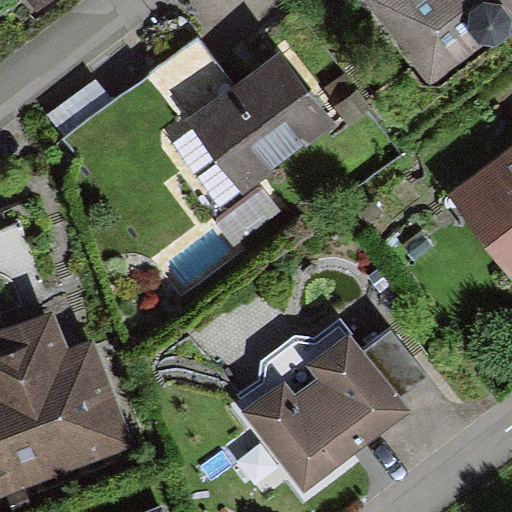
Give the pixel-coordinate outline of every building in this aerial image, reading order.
[(511,0),(361,0),(426,87),(511,22),(511,0)] [(192,115),(235,84),(200,35),(156,66),(192,115)] [(188,118),(239,190),(330,126),(279,53),(235,84),(192,115),(188,118)] [(511,146),(449,193),(511,277),(511,146)] [(0,498),(138,448),(98,341),(74,350),(59,312),(0,333),(0,498)] [(361,352),(396,397),(429,372),(394,328),(361,352)] [(247,410),(307,488),(392,422),(407,411),(396,397),(361,352),(347,334),(247,410)]
